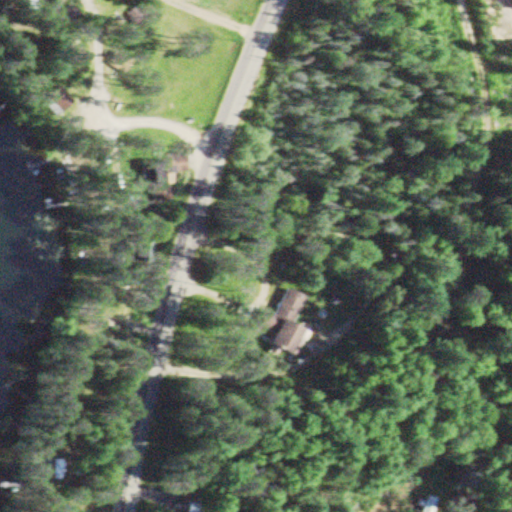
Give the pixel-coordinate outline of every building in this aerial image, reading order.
[(37,0),(32,0),(33,0),(23,0),(23,12),(38,12),(37,0)] [(49,116),(67,103),(55,85),(39,96),(47,108),(45,109),(49,116)] [(167,163),(141,163),(141,202),(163,202),(163,170),(179,170),(179,154),(167,154),(167,163)] [(287,325),(300,297),(283,289),(270,316),(263,313),(255,329),(264,334),(260,343),(288,356),(300,331),(287,325)] [(410,510),(413,511),(426,511),(433,499),(418,493),(410,510)]
